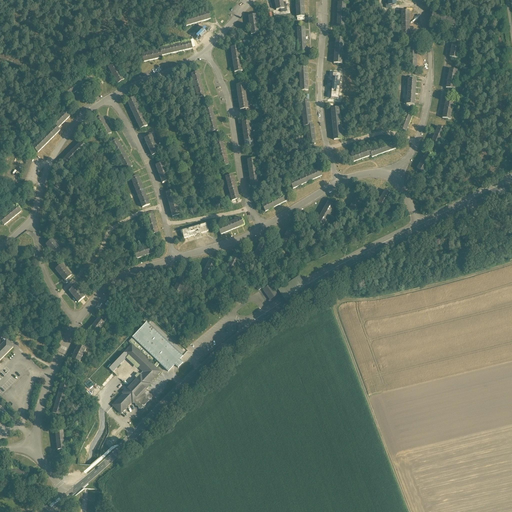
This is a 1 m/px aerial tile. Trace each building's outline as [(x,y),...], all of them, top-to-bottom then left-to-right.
[(274,0),(276,7),(276,10),(284,9),(282,0),(274,0)] [(295,0),(296,17),(304,17),(303,0),(295,0)] [(347,0),(339,0),(340,3),(338,3),(336,28),(340,29),(344,29),(346,4),(348,4),(347,0)] [(409,11),(401,11),(401,37),(409,37),(409,11)] [(208,12),(184,19),(186,27),(210,19),(208,12)] [(457,19),(432,13),(430,21),(455,27),(457,19)] [(256,15),(248,16),(250,27),(251,35),(259,34),(257,20),(256,15)] [(305,28),(297,28),(298,54),(303,54),(306,53),(305,28)] [(339,39),(336,38),(333,64),(341,64),(344,39),(339,39)] [(461,40),(453,39),(449,58),(457,59),(461,40)] [(190,41),(159,49),(160,50),(142,55),(143,62),(162,58),(162,56),(192,49),(190,41)] [(416,45),(408,45),(408,70),(416,71),(416,45)] [(239,47),(231,48),(234,73),(242,72),(239,47)] [(124,80),(115,64),(108,68),(117,84),(124,80)] [(303,66),(299,66),(300,91),(303,91),(308,91),(307,65),(303,66)] [(96,69),(65,90),(69,97),(101,75),(96,69)] [(457,71),(449,70),(446,88),(454,90),(457,71)] [(205,97),(199,72),(191,74),(197,99),(202,98),(205,97)] [(341,74),(333,73),(331,99),(334,99),(339,99),(341,74)] [(269,77),(265,81),(270,86),(274,82),(269,77)] [(416,80),(408,79),(406,104),(414,105),(416,80)] [(244,84),(236,85),(240,110),(248,109),(244,84)] [(143,118),(134,98),(130,99),(127,101),(140,130),(147,126),(143,118)] [(453,101),(446,100),(442,118),(450,120),(453,101)] [(311,126),(308,101),(304,101),(301,102),(303,127),(305,127),(308,145),(313,145),(316,144),(313,125),(311,126)] [(208,107),(203,109),(210,133),(215,132),(218,131),(211,107),(208,107)] [(333,109),(331,109),(334,140),(339,140),(342,139),(339,108),(333,109)] [(66,110),(52,123),(54,125),(32,147),(38,153),(60,131),(58,128),(71,115),(66,110)] [(413,114),(405,111),(398,129),(406,132),(413,114)] [(111,134),(102,117),(95,121),(95,122),(104,138),(109,135),(111,134)] [(249,122),(242,123),(245,148),(253,147),(249,122)] [(438,126),(430,144),(438,147),(445,130),(438,126)] [(159,153),(151,136),(144,139),(152,156),(159,153)] [(132,167),(117,140),(113,142),(110,144),(125,171),(132,167)] [(219,142),(215,143),(221,168),(224,167),(229,166),(222,141),(219,142)] [(81,142),(59,165),(61,167),(64,170),(86,148),(82,143),(81,142)] [(393,142),(369,150),(368,148),(350,155),(353,162),(371,156),(371,158),(395,149),(393,142)] [(433,157),(426,152),(417,169),(423,173),(433,157)] [(34,157),(29,155),(20,179),(24,181),(34,157)] [(255,159),(247,160),(251,185),(254,185),(259,184),(255,159)] [(170,181),(163,163),(155,166),(162,183),(170,181)] [(318,169),(289,182),(291,186),(293,189),(322,176),(318,169)] [(239,200),(233,175),(228,176),(225,177),(232,202),(239,200)] [(150,205),(138,176),(131,178),(142,208),(150,205)] [(180,215),(174,191),(166,193),(172,217),(180,215)] [(385,191),(375,207),(382,211),(392,195),(385,191)] [(284,194),(262,205),(265,212),(288,201),(285,196),(284,194)] [(356,196),(347,213),(354,217),(363,200),(356,196)] [(328,202),(315,224),(322,228),(335,206),(328,202)] [(16,205),(0,218),(0,220),(4,226),(21,212),(16,205)] [(158,233),(153,215),(145,217),(151,236),(158,233)] [(233,221),(217,228),(220,235),(244,225),(241,218),(233,221)] [(206,224),(182,231),(184,239),(208,232),(206,224)] [(288,229),(277,252),(284,255),(295,232),(288,229)] [(62,251),(52,239),(46,245),(55,256),(62,251)] [(260,243),(252,260),(259,264),(267,247),(260,243)] [(151,246),(133,252),(136,259),(154,253),(151,246)] [(242,255),(234,252),(226,269),(233,273),(242,255)] [(209,261),(201,278),(208,281),(216,264),(209,261)] [(71,276),(62,264),(55,269),(65,281),(68,278),(71,276)] [(191,273),(184,269),(172,292),(179,296),(191,273)] [(303,283),(299,277),(278,291),(282,297),(286,303),(290,308),(310,294),(307,289),(303,283)] [(270,285),(263,290),(270,300),(279,294),(276,290),(275,291),(270,285)] [(83,296),(75,286),(72,288),(69,291),(78,303),(85,297),(83,296)] [(98,318),(89,331),(96,336),(105,323),(98,318)] [(183,357),(147,322),(132,338),(129,342),(132,345),(150,363),(154,358),(158,362),(154,366),(156,368),(160,364),(168,372),(175,365),(176,366),(178,368),(183,363),(181,361),(180,360),(183,357)] [(3,344),(0,341),(0,360),(13,348),(6,341),(3,344)] [(86,349),(78,345),(72,359),(79,362),(86,349)] [(150,363),(132,345),(124,353),(127,357),(143,372),(140,375),(149,384),(160,372),(156,368),(154,366),(150,363)] [(124,353),(109,369),(113,372),(127,357),(124,353)] [(128,387),(122,393),(123,394),(132,402),(133,403),(146,390),(150,385),(149,384),(140,375),(128,387)] [(69,385),(61,383),(52,413),(60,416),(69,385)] [(146,390),(133,403),(135,404),(136,406),(138,407),(139,409),(141,409),(152,398),(151,395),(149,395),(148,392),(146,392),(146,390)] [(123,394),(112,406),(121,414),(132,402),(123,394)] [(63,430),(55,431),(57,450),(65,449),(63,430)] [(29,471),(14,464),(10,472),(25,479),(25,478),(29,471)]
